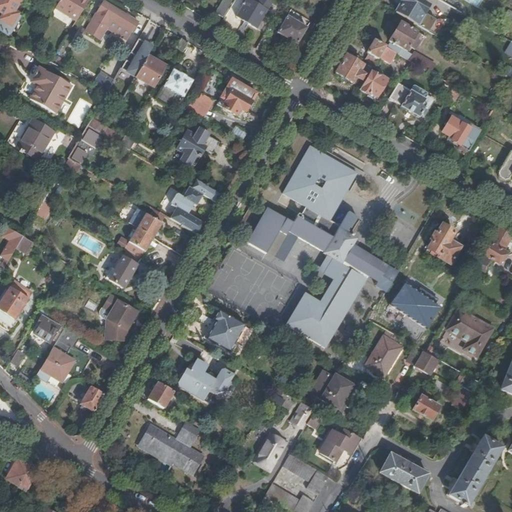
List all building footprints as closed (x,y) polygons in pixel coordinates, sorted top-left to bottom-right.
[(23,0),(0,0),(0,14),(3,16),(0,21),(0,31),(6,36),(19,15),(16,13),(24,0),(23,0)] [(76,20),(88,1),(86,0),(60,0),(56,8),(76,20)] [(223,0),(216,13),(225,19),(235,2),(231,0),(223,0)] [(273,3),(266,0),(259,0),(257,5),(249,0),(247,0),(238,16),(257,28),(273,3)] [(400,3),(393,14),(414,26),(426,7),(414,0),(399,0),(398,2),(400,3)] [(133,32),(139,23),(104,2),(87,31),(101,39),(107,30),(127,40),(132,32),(133,32)] [(425,13),(418,26),(435,35),(442,23),(425,13)] [(10,38),(22,17),(19,15),(6,36),(10,38)] [(297,45),(307,28),(288,17),(278,33),(297,45)] [(409,63),(426,73),(431,64),(413,53),(410,56),(406,54),(409,49),(412,51),(417,42),(412,39),(416,34),(399,24),(387,42),(389,44),(386,50),(409,63)] [(151,51),(159,38),(151,34),(144,47),(151,51)] [(256,50),(264,54),(271,42),(264,37),(256,50)] [(181,56),(189,44),(182,40),(174,53),(181,56)] [(384,49),(372,42),(365,54),(376,61),(384,49)] [(154,89),(166,68),(148,57),(137,76),(136,77),(154,89)] [(359,72),(361,68),(344,58),(335,75),(351,84),(355,79),(360,82),(364,75),(359,72)] [(34,66),(26,81),(37,87),(30,99),(56,114),(71,87),(34,66)] [(122,68),(121,69),(136,78),(136,77),(137,76),(122,68)] [(367,77),(369,73),(361,68),(359,72),(364,75),(367,77)] [(136,78),(121,69),(114,81),(107,93),(121,102),(124,96),(136,78)] [(107,93),(114,81),(100,72),(92,86),(106,95),(107,93)] [(173,72),(164,88),(177,96),(183,100),(193,84),(173,72)] [(367,77),(358,92),(367,97),(368,95),(375,98),(385,82),(369,73),(367,77)] [(208,84),(202,80),(191,98),(197,101),(202,93),(208,84)] [(244,114),(256,95),(232,81),(217,106),(235,117),(239,110),(244,114)] [(412,87),(409,92),(422,101),(425,97),(425,96),(412,87)] [(177,96),(164,88),(151,108),(165,116),(177,96)] [(394,89),(385,102),(394,107),(402,94),(394,89)] [(453,89),(446,99),(452,103),(458,93),(453,89)] [(422,101),(409,92),(399,109),(417,120),(417,119),(422,110),(425,112),(431,102),(425,97),(422,101)] [(197,101),(207,107),(212,99),(202,93),(197,101)] [(197,101),(191,98),(186,108),(200,117),(207,107),(197,101)] [(100,134),(120,146),(125,138),(92,118),(87,126),(100,134)] [(463,154),(467,152),(479,133),(469,127),(467,130),(449,119),(440,134),(451,140),(450,142),(459,148),(458,148),(458,151),(463,154)] [(53,133),(33,121),(17,149),(37,161),(53,133)] [(78,152),(79,151),(85,139),(93,144),(100,134),(87,126),(79,141),(75,148),(68,159),(81,167),(86,157),(78,152)] [(231,133),(242,137),(245,131),(233,127),(231,133)] [(208,137),(210,134),(199,128),(195,135),(188,130),(176,149),(184,154),(180,160),(190,167),(197,156),(202,147),(205,149),(213,154),(219,143),(208,137)] [(43,155),(49,158),(54,150),(48,147),(52,141),(59,145),(63,137),(54,133),(43,155)] [(200,158),(205,149),(202,147),(197,156),(200,158)] [(332,237),(338,229),(327,222),(320,218),(339,187),(345,191),(355,175),(310,148),(284,192),(307,206),(301,216),(298,214),(297,216),(332,237)] [(511,153),(510,152),(497,174),(498,179),(502,182),(507,181),(510,176),(511,177),(511,153)] [(64,167),(77,175),(81,169),(68,161),(64,167)] [(217,204),(222,196),(182,172),(177,180),(188,187),(203,195),(217,204)] [(169,219),(198,236),(205,224),(188,214),(194,205),(197,205),(203,195),(188,187),(183,196),(178,193),(175,194),(171,201),(172,205),(176,208),(169,219)] [(327,222),(345,191),(339,187),(320,218),(327,222)] [(43,202),(47,194),(39,190),(30,205),(38,210),(43,202)] [(43,203),(36,215),(44,220),(52,208),(43,203)] [(384,292),(395,274),(351,247),(356,240),(346,234),(356,219),(347,213),(338,229),(332,237),(297,216),(293,221),(270,207),(249,241),(268,253),(281,230),(289,234),(291,230),(323,253),(323,255),(340,266),(343,261),(377,281),(374,286),(384,292)] [(152,239),(154,240),(162,225),(146,215),(137,230),(152,239)] [(427,221),(421,231),(428,235),(434,225),(427,221)] [(447,242),(453,234),(441,226),(435,235),(433,234),(429,241),(431,243),(426,251),(437,257),(436,258),(448,266),(458,248),(447,242)] [(501,253),(511,236),(497,228),(481,256),(497,265),(504,254),(501,253)] [(1,256),(8,261),(16,248),(22,238),(7,229),(2,237),(9,241),(1,256)] [(126,252),(140,260),(152,239),(137,230),(128,243),(124,251),(126,252)] [(28,252),(33,244),(22,238),(16,248),(26,255),(28,252)] [(124,251),(128,243),(121,239),(116,246),(124,251)] [(122,290),(140,260),(126,252),(108,281),(122,290)] [(323,349),(363,279),(347,270),(336,288),(332,286),(323,302),(319,299),(317,303),(301,294),(283,326),(323,349)] [(0,311),(14,321),(32,294),(16,283),(0,305),(0,311)] [(425,330),(439,308),(401,284),(387,307),(425,330)] [(125,331),(136,313),(110,298),(104,307),(113,313),(108,321),(106,340),(124,342),(125,331)] [(88,300),(85,306),(94,310),(97,304),(88,300)] [(372,313),(367,322),(394,337),(399,329),(386,322),(391,313),(377,305),(372,313)] [(41,313),(51,320),(55,313),(45,307),(41,313)] [(106,320),(108,321),(113,313),(104,307),(103,309),(102,311),(102,313),(102,315),(103,317),(105,319),(106,320)] [(474,357),(490,330),(456,310),(445,330),(466,342),(462,350),(474,357)] [(229,356),(245,329),(219,314),(204,342),(229,356)] [(50,343),(61,326),(52,320),(49,324),(41,319),(34,329),(37,331),(35,335),(50,343)] [(66,329),(37,377),(47,383),(51,376),(62,383),(69,371),(79,376),(89,359),(73,350),(81,338),(66,329)] [(381,378),(399,348),(381,338),(363,367),(381,378)] [(432,350),(427,347),(423,354),(428,357),(432,350)] [(11,362),(10,364),(17,368),(25,354),(18,350),(11,362)] [(421,353),(413,366),(428,375),(436,361),(428,357),(423,354),(421,353)] [(511,359),(499,391),(511,396),(511,359)] [(222,371),(220,375),(217,379),(206,372),(208,369),(209,365),(200,360),(196,362),(190,372),(187,377),(183,375),(178,383),(180,388),(207,404),(213,394),(224,394),(235,375),(225,369),(222,371)] [(217,379),(220,375),(208,369),(206,372),(217,379)] [(308,394),(316,399),(330,375),(321,370),(308,394)] [(471,393),(476,384),(459,374),(454,383),(471,393)] [(345,395),(350,386),(333,377),(319,400),(330,407),(328,411),(333,414),(336,410),(340,413),(349,398),(345,395)] [(445,395),(449,389),(433,379),(429,385),(445,395)] [(174,392),(159,383),(148,401),(164,411),(174,392)] [(80,406),(93,414),(103,396),(90,388),(80,406)] [(430,402),(433,397),(424,391),(412,410),(429,421),(438,408),(430,402)] [(314,412),(301,405),(290,424),(302,431),(314,412)] [(192,444),(200,432),(186,424),(179,436),(192,444)] [(204,458),(189,449),(176,442),(152,428),(141,445),(193,476),(204,458)] [(335,444),(340,436),(332,432),(327,441),(319,454),(333,462),(340,450),(339,450),(340,447),(335,444)] [(343,432),(340,436),(335,444),(340,447),(339,450),(340,450),(348,454),(357,440),(343,432)] [(192,444),(179,436),(176,442),(189,449),(192,444)] [(272,436),(254,464),(269,472),(285,444),(272,436)] [(465,508),(500,449),(481,437),(476,445),(473,444),(469,451),(472,453),(455,481),(452,480),(449,485),(451,487),(446,496),(465,508)] [(319,454),(327,441),(324,439),(316,452),(319,454)] [(316,496),(326,478),(288,455),(280,468),(307,484),(304,489),(316,496)] [(416,495),(427,475),(411,467),(413,463),(406,459),(404,463),(389,455),(378,474),(416,495)] [(6,480),(18,487),(19,485),(31,465),(18,459),(7,478),(6,480)] [(27,490),(40,469),(31,465),(19,485),(27,490)] [(271,485),(263,498),(286,511),(306,511),(312,503),(300,495),(297,501),(271,485)] [(404,511),(351,487),(336,511),(404,511)] [(90,508),(95,511),(103,511),(104,511),(109,502),(97,496),(90,508)] [(104,511),(115,511),(118,508),(109,502),(104,511)]
